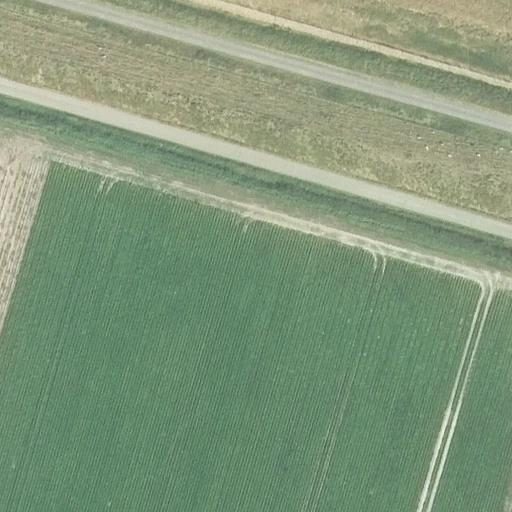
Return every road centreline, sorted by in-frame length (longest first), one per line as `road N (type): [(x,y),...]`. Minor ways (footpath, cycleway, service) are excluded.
road 1 (unclassified): [(511,233),(0,86)]
road 2 (unclassified): [(511,128),(56,0)]
